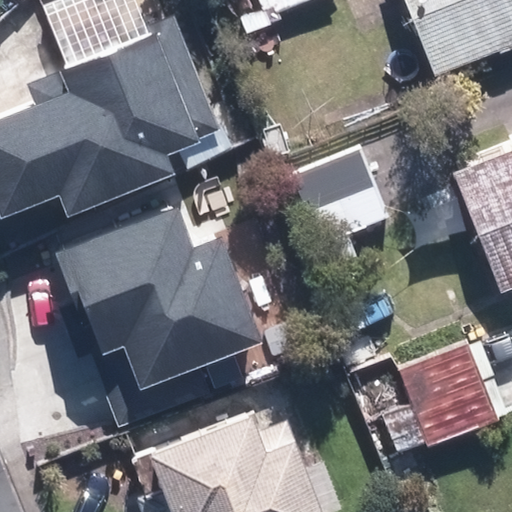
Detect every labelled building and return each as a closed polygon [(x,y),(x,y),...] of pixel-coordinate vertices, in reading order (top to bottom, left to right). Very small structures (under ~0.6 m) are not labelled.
[(272,0),(276,9),(297,0),(272,0)] [(511,0),(405,0),(434,70),(511,38),(511,0)] [(167,141),(195,130),(197,134),(220,125),(174,7),(150,17),(153,23),(61,59),(63,65),(27,79),(33,96),(0,108),(0,197),(3,205),(58,183),(66,203),(175,161),(167,141)] [(511,280),(511,142),(454,165),(501,284),(511,280)] [(388,211),(360,146),(293,175),(321,239),(388,211)] [(198,355),(261,331),(221,226),(193,237),(177,194),(54,241),(75,296),(59,302),(79,357),(94,351),(121,422),(211,388),(198,355)] [(495,409),(467,341),(401,368),(429,436),(495,409)] [(251,407),(150,445),(163,481),(139,491),(147,511),(325,511),(323,507),(339,502),(321,454),(304,460),(287,415),(258,425),(251,407)]
